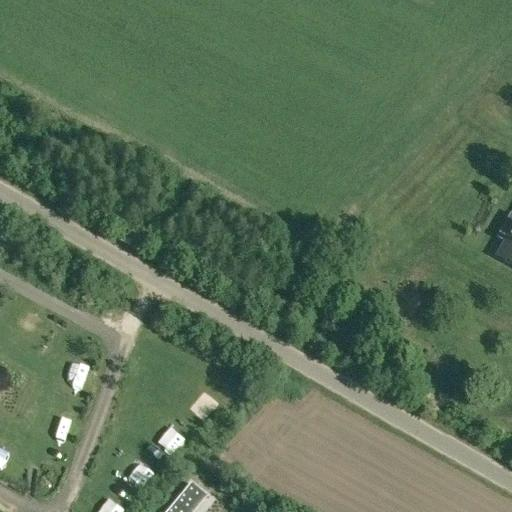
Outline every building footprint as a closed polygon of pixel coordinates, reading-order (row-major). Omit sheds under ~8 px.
[(511,247),(504,261),(511,265),(511,218),(511,217),(499,239),(511,246),(511,247)] [(125,238),(122,243),(131,249),(134,243),(135,242),(126,236),(125,238)] [(195,398),(206,415),(222,405),(211,388),(195,398)] [(186,414),(170,427),(181,442),(197,429),(186,414)] [(154,461),(140,466),(147,484),(161,478),(154,461)]
